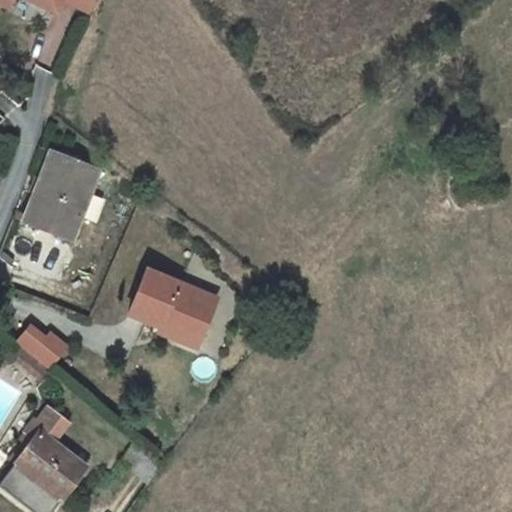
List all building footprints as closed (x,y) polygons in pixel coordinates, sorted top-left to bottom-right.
[(82,0),(103,10),(107,0),(7,0),(21,6),(24,0),(47,0),(69,10),(73,0),(82,0)] [(108,183),(60,165),(34,236),(82,253),(108,183)] [(142,324),(180,339),(182,333),(217,347),(231,309),(159,278),(142,324)] [(176,349),(211,363),(217,347),(182,333),(180,339),(176,349)] [(29,357),(42,368),(58,381),(77,358),(61,346),(56,352),(42,341),(29,357)] [(33,379),(42,368),(29,357),(16,374),(28,386),(33,379)] [(63,386),(58,381),(42,368),(33,379),(56,397),(63,386)] [(37,414),(35,417),(57,434),(61,425),(37,414)] [(50,449),(57,434),(35,417),(31,427),(25,423),(9,453),(15,456),(8,474),(65,506),(84,468),(50,449)] [(121,473),(148,494),(163,474),(137,452),(121,473)]
